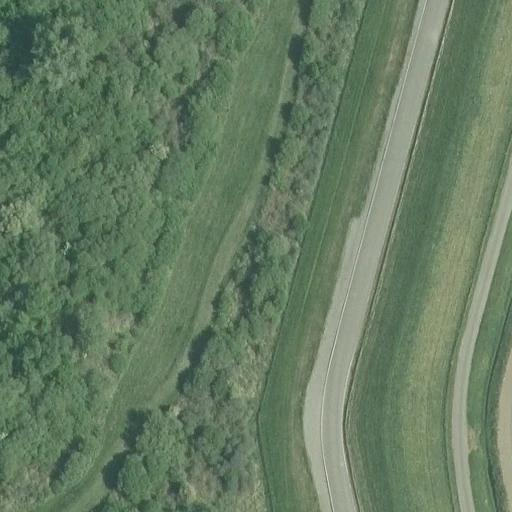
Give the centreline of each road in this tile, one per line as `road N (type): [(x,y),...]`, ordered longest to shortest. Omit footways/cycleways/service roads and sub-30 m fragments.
road 1 (track): [(74,511),(195,355),(222,260),(259,180),(304,0)]
road 2 (unclassified): [(343,511),(329,446),(332,396),(435,0)]
road 3 (unclassified): [(465,511),(461,378),(511,179)]
